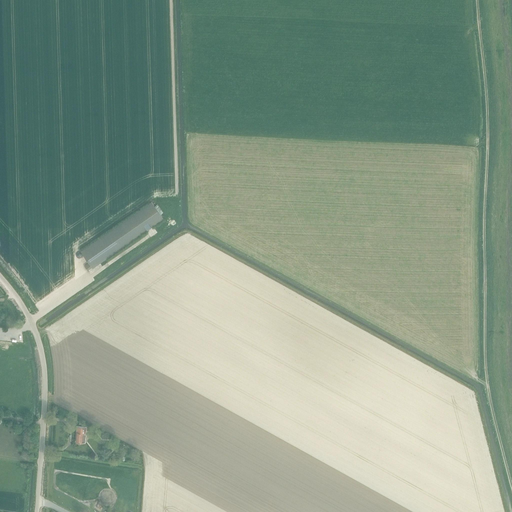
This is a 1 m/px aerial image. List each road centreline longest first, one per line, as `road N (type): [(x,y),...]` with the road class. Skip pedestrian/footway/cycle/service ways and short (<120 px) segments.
road 1 (track): [(476,0),(484,118),(480,381),(511,497)]
road 2 (unclassified): [(37,511),(40,341),(0,276)]
